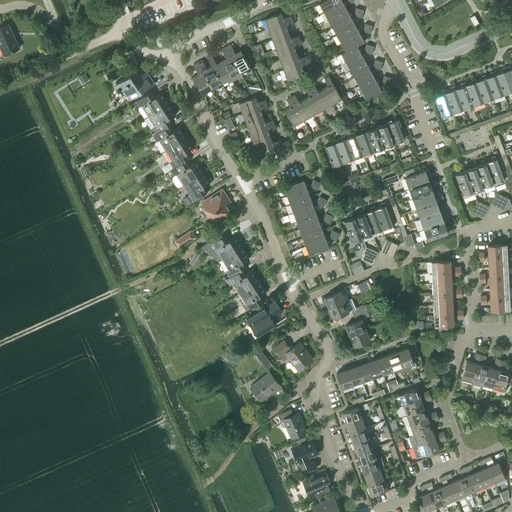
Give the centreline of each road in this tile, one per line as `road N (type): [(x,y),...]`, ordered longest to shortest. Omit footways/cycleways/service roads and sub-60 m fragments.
road 1 (residential): [(316,376),(328,352),(244,182),(170,57)]
road 2 (track): [(0,343),(182,260),(196,242),(256,206)]
road 3 (residential): [(360,511),(314,397),(316,376)]
road 4 (residential): [(472,330),(469,233),(511,217)]
